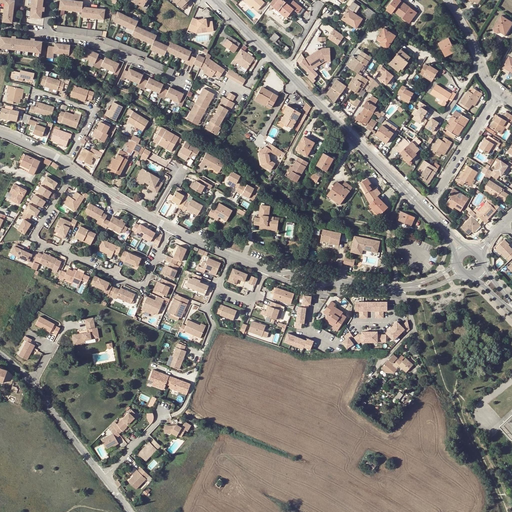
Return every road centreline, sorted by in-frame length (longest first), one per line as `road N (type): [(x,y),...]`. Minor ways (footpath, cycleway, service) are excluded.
road 1 (residential): [(73,171),(35,239),(140,285),(168,227)]
road 2 (unclassified): [(51,0),(47,33),(182,83)]
road 3 (unclassified): [(104,476),(0,355)]
road 4 (tertiary): [(470,249),(361,146)]
road 5 (tertiary): [(361,146),(450,240),(456,258)]
road 6 (residential): [(499,93),(432,198)]
